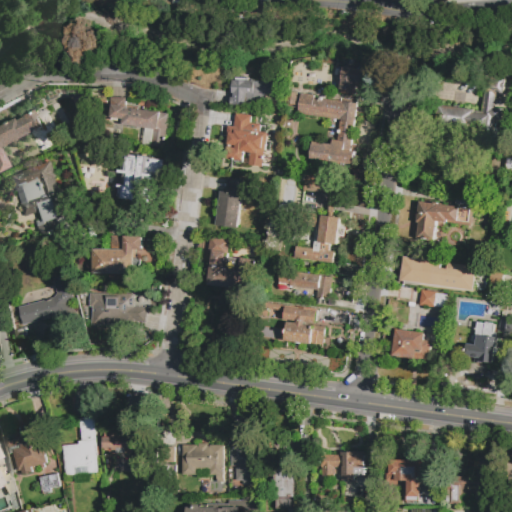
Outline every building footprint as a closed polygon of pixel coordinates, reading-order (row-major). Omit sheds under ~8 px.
[(343,67),(365,70),(364,83),(359,83),(359,90),(357,90),(356,96),(340,94),(343,67)] [(487,75),(506,78),(504,94),(497,93),(495,108),(503,109),(501,122),(495,121),(494,127),(481,125),(481,123),(474,122),(474,125),(438,120),(440,104),(476,109),(475,111),(482,112),(487,75)] [(263,106),(232,105),(232,78),(253,79),(253,81),(280,82),(280,97),(263,97),(263,106)] [(300,93),(315,95),(315,97),(324,98),(324,100),(358,103),(353,150),(357,150),(356,164),(311,159),(313,142),(332,144),(332,140),(338,140),(340,119),(298,115),(300,93)] [(165,149),(143,146),(145,129),(122,126),(123,122),(109,120),(112,98),(127,100),(126,106),(128,106),(127,108),(161,112),(161,113),(169,115),(165,149)] [(0,121),(13,115),(14,117),(32,107),(42,127),(28,134),(28,133),(2,147),(13,167),(0,173),(0,121)] [(230,130),(232,111),(253,114),(253,112),(268,114),(266,128),(251,126),(251,131),(256,132),(256,133),(272,135),(269,161),(264,160),(263,167),(248,165),(250,151),(226,148),(229,130),(230,130)] [(156,207),(116,202),(123,154),(163,160),(156,207)] [(10,176),(50,161),(56,178),(55,178),(68,215),(45,223),(41,212),(24,218),(20,204),(21,203),(17,190),(15,191),(10,176)] [(332,263),(294,257),(295,246),(313,248),(316,227),(302,225),(304,212),(328,216),(331,194),(304,190),(306,173),(327,176),(325,188),(332,189),(332,183),(338,184),(334,216),(342,217),(340,227),(346,227),(345,237),(339,236),(337,244),(330,243),(329,251),(333,252),(332,263)] [(324,189),(325,175),(303,174),(301,205),(329,206),(330,189),(324,189)] [(228,178),(245,181),(238,228),(217,226),(222,191),(226,192),(228,178)] [(434,241),(416,239),(418,224),(416,223),(418,203),(454,207),(455,196),(481,199),(479,212),(473,212),(471,223),(437,219),(434,241)] [(43,237),(37,222),(43,220),(45,225),(48,224),(51,234),(43,237)] [(134,267),(134,274),(92,274),(93,249),(110,249),(110,236),(143,237),(143,250),(134,250),(134,258),(136,258),(138,258),(139,259),(140,261),(140,263),(140,264),(139,266),(138,267),(136,267),(134,267)] [(208,286),(211,254),(208,253),(210,236),(231,239),(229,256),(257,260),(253,291),(208,286)] [(419,282),(419,280),(405,278),(408,259),(470,267),(467,289),(438,285),(438,287),(427,286),(427,283),(419,282)] [(280,283),(281,270),(333,277),(330,300),(316,298),(317,291),(291,287),(291,284),(280,283)] [(504,288),(492,287),(493,273),(506,274),(504,288)] [(68,304),(77,313),(66,323),(59,316),(23,326),(18,308),(48,300),(49,301),(52,300),(57,294),(53,277),(66,274),(73,298),(68,304)] [(448,295),(447,309),(420,306),(422,292),(448,295)] [(89,294),(134,295),(134,305),(146,306),(146,322),(134,322),(133,325),(91,325),(92,318),(89,318),(89,294)] [(296,324),(297,322),(268,318),(270,304),(317,310),(315,324),(305,323),(305,325),(326,327),(324,346),(285,341),(288,322),(296,324)] [(511,332),(499,331),(502,317),(511,318),(511,332)] [(494,364),(475,362),(476,358),(467,357),(469,345),(475,346),(478,323),(495,325),(494,333),(497,333),(496,338),(498,339),(494,364)] [(428,362),(393,356),(393,355),(397,330),(425,334),(424,341),(431,342),(428,362)] [(105,449),(106,428),(115,429),(115,416),(129,417),(129,433),(133,433),(132,454),(110,453),(110,450),(106,450),(106,449),(105,449)] [(66,476),(64,446),(80,445),(80,442),(83,441),(81,418),(96,417),(99,456),(98,456),(99,473),(66,476)] [(8,449),(5,437),(38,428),(47,464),(31,468),(33,473),(22,476),(21,471),(17,472),(13,454),(10,454),(8,449)] [(258,447),(259,484),(243,484),(243,481),(236,481),(236,479),(232,479),(232,466),(231,466),(231,445),(233,445),(233,435),(249,434),(249,448),(258,447)] [(267,440),(285,440),(285,470),(296,470),(297,509),(276,509),(276,473),(267,473),(267,440)] [(198,475),(184,475),(184,445),(198,446),(198,447),(200,447),(200,444),(209,444),(209,447),(211,447),(211,446),(225,446),(225,483),(217,483),(217,476),(211,476),(211,470),(198,470),(198,475)] [(16,492),(7,497),(2,487),(0,488),(0,449),(4,457),(0,458),(0,466),(4,475),(11,472),(16,492)] [(165,450),(176,450),(176,465),(165,465),(165,450)] [(334,476),(322,476),(322,455),(341,455),(341,452),(367,452),(368,476),(356,476),(356,480),(342,480),(342,468),(334,468),(334,476)] [(420,502),(406,502),(406,490),(404,490),(404,483),(390,483),(390,461),(410,460),(410,459),(424,459),(424,485),(421,485),(421,498),(420,498),(420,502)] [(105,480),(103,461),(111,460),(112,480),(105,480)] [(494,472),(495,500),(484,501),(479,511),(462,504),(447,504),(446,478),(481,477),(480,472),(494,472)] [(53,494),(45,496),(41,480),(59,476),(62,489),(52,491),(53,494)] [(118,505),(108,506),(107,486),(117,485),(118,505)] [(41,506),(28,509),(26,502),(39,498),(41,506)]
